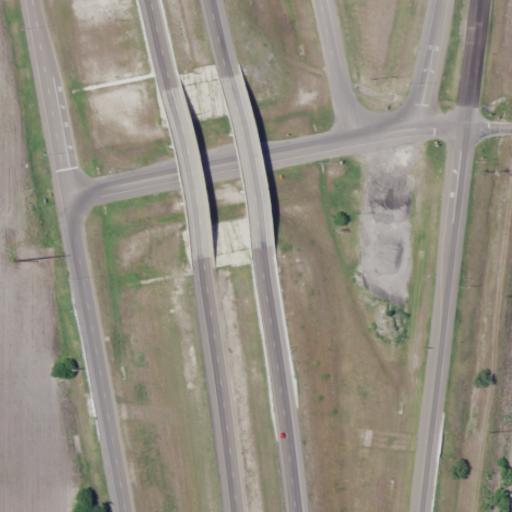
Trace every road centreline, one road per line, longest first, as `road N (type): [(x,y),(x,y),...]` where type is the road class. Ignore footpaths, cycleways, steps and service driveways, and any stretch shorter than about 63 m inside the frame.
road 1 (trunk): [(420,511),(461,127)]
road 2 (primary): [(415,126),(67,194)]
road 3 (trunk): [(67,194),(123,511)]
road 4 (trunk): [(293,511),(258,248)]
road 5 (trunk): [(200,257),(235,511)]
road 6 (trunk): [(31,0),(67,194)]
road 7 (trunk): [(168,87),(200,257)]
road 8 (trunk): [(258,248),(225,79)]
road 9 (trunk): [(350,138),(321,0)]
road 10 (primary): [(437,0),(415,126)]
road 11 (primary): [(461,127),(476,0)]
